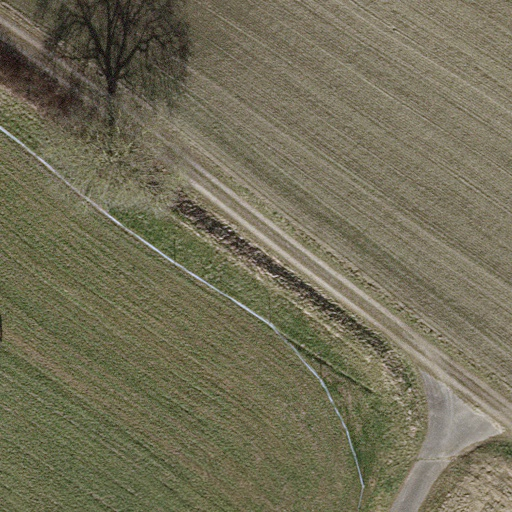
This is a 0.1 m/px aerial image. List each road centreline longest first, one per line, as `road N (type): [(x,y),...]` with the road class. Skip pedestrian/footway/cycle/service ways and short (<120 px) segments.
road 1 (track): [(0,41),(511,426)]
road 2 (track): [(475,399),(414,511)]
